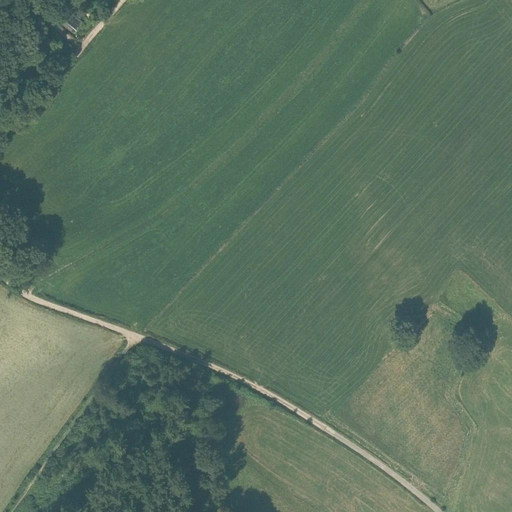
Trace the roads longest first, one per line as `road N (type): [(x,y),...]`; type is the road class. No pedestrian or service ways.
road 1 (track): [(438,511),(277,399),(134,335)]
road 2 (track): [(11,511),(134,335)]
road 3 (track): [(134,335),(31,298),(0,272)]
